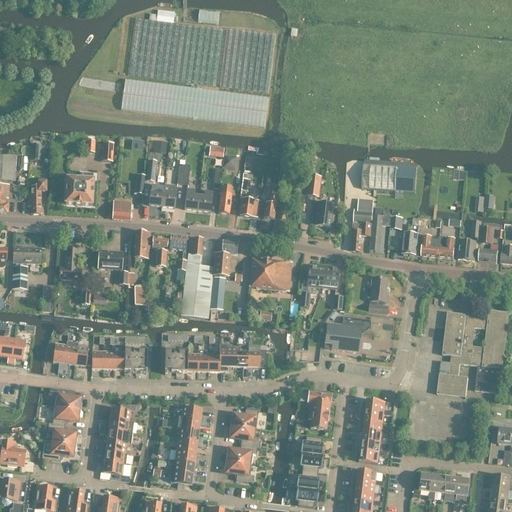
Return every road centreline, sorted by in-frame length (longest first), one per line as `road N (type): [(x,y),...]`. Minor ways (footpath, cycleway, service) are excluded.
road 1 (tertiary): [(426,269),(164,228),(0,218)]
road 2 (residential): [(345,378),(384,383),(397,376),(426,269)]
road 3 (unclassified): [(400,511),(410,463),(511,472)]
road 4 (residential): [(345,378),(329,511)]
road 5 (residential): [(218,390),(345,378)]
road 6 (unclassified): [(93,388),(218,390)]
road 7 (unclassified): [(206,497),(85,481)]
